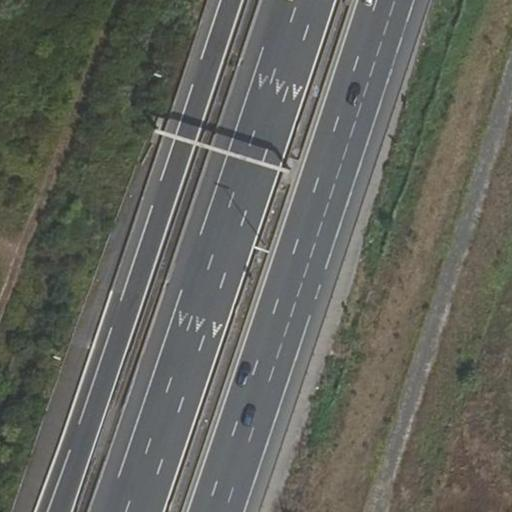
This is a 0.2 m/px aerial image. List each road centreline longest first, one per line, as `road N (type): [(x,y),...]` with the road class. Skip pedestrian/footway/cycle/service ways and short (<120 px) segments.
road 1 (motorway): [(308,0),(137,511)]
road 2 (motorway): [(230,0),(59,511)]
road 3 (motorway): [(221,511),(382,0)]
road 4 (track): [(511,65),(377,511)]
